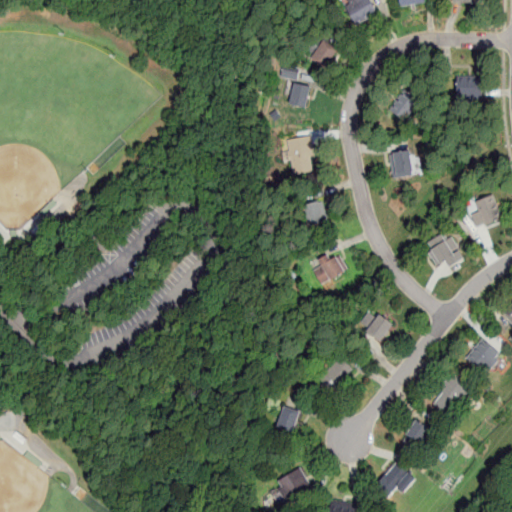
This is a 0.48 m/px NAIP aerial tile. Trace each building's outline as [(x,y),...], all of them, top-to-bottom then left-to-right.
[(342,0),(355,25),(379,14),(373,0),(342,0)] [(310,60),(327,69),(338,48),(321,40),(310,60)] [(456,75),(456,101),(483,101),(483,75),(456,75)] [(313,87),(295,82),(288,106),(306,111),(313,87)] [(422,100),(402,87),(388,110),(407,122),(422,100)] [(286,138),(291,177),(315,174),(310,135),(286,138)] [(396,178),(425,171),(419,147),(390,154),(396,178)] [(479,228),(502,218),(492,196),(469,206),(479,228)] [(326,225),(319,200),(296,206),(303,231),(326,225)] [(460,253),(445,232),(424,247),(440,268),(460,253)] [(332,252),(307,271),(320,289),(346,269),(332,252)] [(511,325),(511,301),(501,310),(511,325)] [(378,342),(394,326),(381,312),(364,328),(378,342)] [(465,359),(484,376),(502,355),(483,339),(465,359)] [(318,378),(331,393),(355,371),(342,357),(318,378)] [(432,401),(448,415),(471,390),(455,376),(432,401)] [(277,424),(294,431),(302,411),(285,404),(277,424)] [(431,428),(416,418),(402,439),(417,449),(431,428)] [(389,498),(398,488),(403,493),(417,478),(397,461),(375,486),(389,498)] [(279,479),(291,502),(313,489),(302,467),(279,479)] [(353,511),(355,504),(331,500),(328,511),(353,511)]
